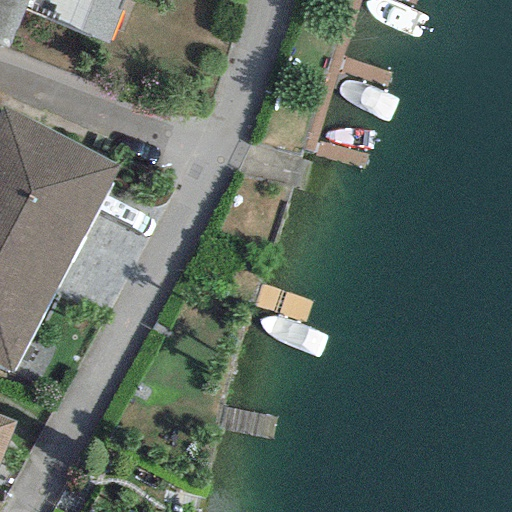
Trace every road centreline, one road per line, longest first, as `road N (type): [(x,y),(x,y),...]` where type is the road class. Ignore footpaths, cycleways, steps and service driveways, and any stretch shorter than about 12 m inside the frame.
road 1 (residential): [(37,511),(208,165)]
road 2 (residential): [(0,77),(208,165)]
road 3 (residential): [(208,165),(267,0)]
